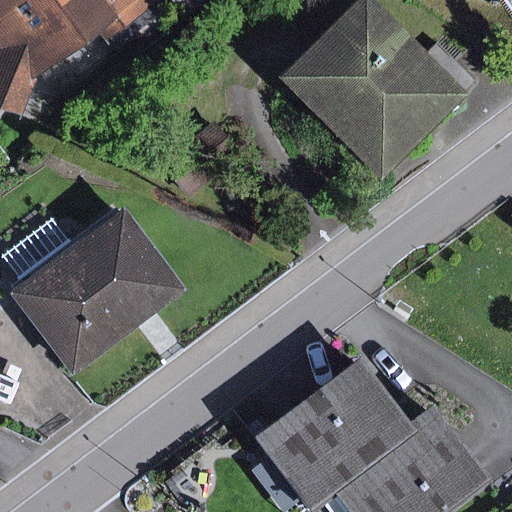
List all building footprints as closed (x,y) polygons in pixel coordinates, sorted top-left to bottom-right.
[(0,0),(0,23),(36,72),(131,0),(0,0)] [(370,0),(360,0),(288,77),(385,168),(462,86),(370,0)] [(34,277),(23,285),(77,361),(189,281),(134,204),(81,242),(63,218),(16,251),(34,277)] [(366,348),(262,425),(317,500),(342,482),(422,423),(413,411),(366,348)] [(422,423),(342,482),(364,511),(435,511),(495,468),(438,392),(413,411),(422,423)]
